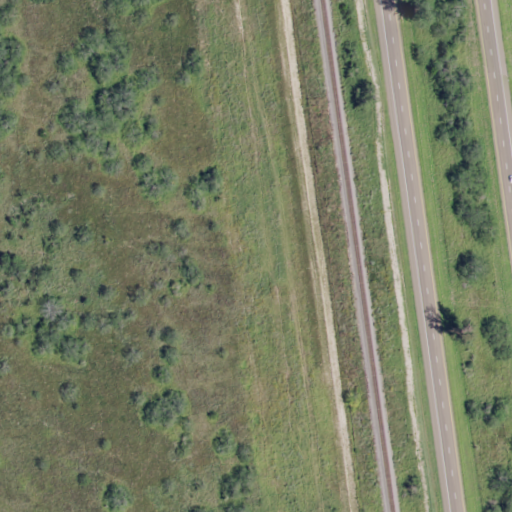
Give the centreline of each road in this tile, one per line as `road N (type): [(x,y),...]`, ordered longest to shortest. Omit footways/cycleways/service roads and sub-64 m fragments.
road 1 (trunk): [(388,0),(456,511)]
road 2 (trunk): [(511,177),(487,0)]
